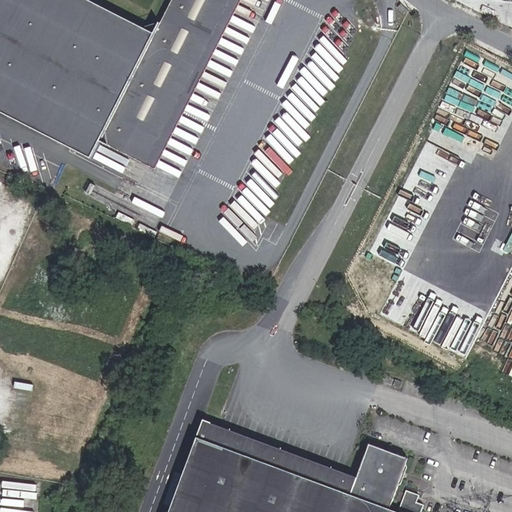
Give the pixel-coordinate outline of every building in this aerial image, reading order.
[(231,0),(173,0),(155,37),(81,0),(0,0),(0,119),(90,165),(101,143),(147,167),(231,0)] [(400,6),(396,9),(400,15),(404,12),(400,6)] [(134,221),(118,213),(115,219),(131,228),(134,221)] [(393,380),(383,376),(380,382),(391,386),(393,380)] [(396,511),(404,491),(408,489),(406,488),(413,470),(415,471),(413,468),(410,461),(385,452),(387,446),(372,441),(370,447),(368,446),(356,478),(215,425),(204,420),(203,425),(196,423),(191,436),(197,439),(169,511),(396,511)] [(406,488),(408,489),(409,488),(415,471),(413,470),(406,488)]
